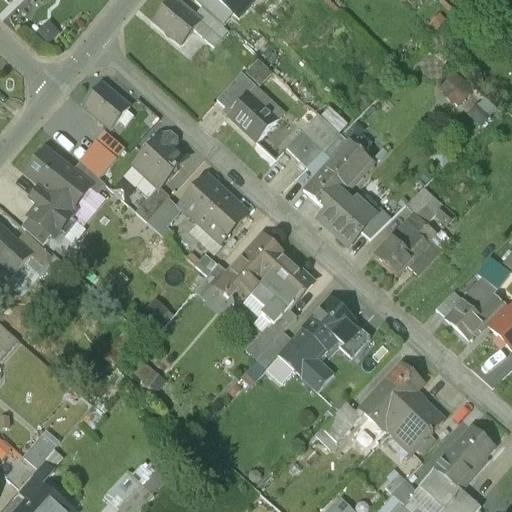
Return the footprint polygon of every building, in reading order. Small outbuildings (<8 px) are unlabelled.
[(317,0),(296,0),(286,11),(313,37),(333,16),(317,0)] [(173,1),(154,24),(181,46),(194,31),(200,24),(194,19),(173,1)] [(230,35),(203,10),(194,19),(200,24),(194,31),(215,50),(230,35)] [(240,77),(215,104),(225,113),(243,92),(249,85),(240,77)] [(103,85),(83,107),(111,131),(130,109),(103,85)] [(277,124),(243,92),(225,113),(230,117),(227,120),(256,147),(277,124)] [(318,117),(284,151),(305,172),(340,138),(318,117)] [(124,152),(106,136),(97,146),(116,161),(124,152)] [(160,138),(133,169),(147,182),(153,176),(164,185),(173,174),(174,175),(177,171),(177,170),(186,160),(173,149),(174,142),(167,136),(160,138)] [(305,172),(304,173),(313,181),(346,144),(340,138),(305,172)] [(353,206),(344,198),(374,165),(348,142),(346,144),(313,181),(302,194),(325,214),(322,217),(334,227),(329,232),(347,248),(360,234),(374,218),(374,217),(373,209),(365,201),(356,202),(353,206)] [(71,174),(45,152),(26,174),(41,187),(30,201),(38,208),(28,220),(50,238),(54,241),(62,232),(65,234),(75,223),(54,205),(58,201),(70,212),(89,191),(89,190),(71,174)] [(105,188),(79,165),(71,174),(89,190),(89,191),(96,198),(105,188)] [(246,218),(206,180),(180,208),(220,246),(246,218)] [(157,189),(134,215),(146,226),(168,201),(169,199),(157,189)] [(452,220),(422,191),(405,207),(413,216),(425,229),(425,228),(434,220),(444,229),(452,220)] [(168,201),(146,226),(155,234),(178,209),(168,201)] [(379,211),(374,217),(374,218),(360,234),(369,243),(390,221),(379,211)] [(413,216),(373,257),(396,279),(405,270),(416,280),(449,245),(440,236),(437,239),(425,228),(425,229),(413,216)] [(50,238),(28,220),(20,229),(24,232),(42,248),(50,238)] [(16,241),(0,227),(0,268),(12,279),(32,257),(32,256),(16,241)] [(42,248),(24,232),(16,241),(32,256),(32,257),(42,266),(51,256),(42,248)] [(311,286),(259,238),(226,275),(213,290),(215,292),(224,300),(234,288),(244,297),(260,278),(278,294),(267,306),(277,316),(281,319),(286,312),(311,286)] [(462,302),(445,321),(468,341),(483,325),(485,327),(503,306),(492,296),(511,273),(511,255),(501,268),(491,260),(477,276),(482,280),(462,302)] [(215,268),(204,259),(198,266),(208,275),(215,268)] [(217,267),(193,295),(203,305),(215,292),(213,290),(226,275),(217,267)] [(453,294),(435,312),(445,321),(462,302),(453,294)] [(137,321),(158,337),(174,316),(154,300),(137,321)] [(291,342),(277,358),(278,358),(316,394),(331,377),(314,362),(351,322),(329,302),(291,342)] [(277,316),(244,352),(256,363),(282,334),(295,320),(286,312),(281,319),(277,316)] [(511,312),(491,331),(511,354),(511,312)] [(0,355),(13,341),(0,329),(0,355)] [(282,334),(256,363),(265,372),(278,358),(277,358),(291,342),(282,334)] [(146,382),(155,386),(160,373),(138,364),(133,376),(147,381),(146,382)] [(399,366),(358,410),(372,423),(367,428),(364,426),(350,441),(366,455),(376,444),(374,442),(383,433),(384,434),(386,431),(409,407),(405,403),(413,395),(421,386),(399,366)] [(442,422),(413,395),(405,403),(409,407),(386,431),(395,439),(397,436),(414,452),(442,422)] [(345,404),(314,437),(329,451),(360,418),(345,404)] [(471,429),(419,489),(443,510),(460,492),(461,493),(479,471),(477,469),(494,450),(471,429)] [(0,460),(2,462),(12,451),(0,439),(0,460)] [(25,462),(6,484),(18,495),(37,473),(25,462)] [(138,463),(116,487),(131,500),(141,488),(152,476),(138,463)] [(37,473),(18,495),(26,502),(39,487),(45,480),(37,473)] [(68,511),(39,487),(26,502),(17,511),(68,511)] [(131,500),(119,511),(141,511),(153,499),(141,488),(131,500)] [(443,510),(441,511),(478,511),(480,510),(461,493),(460,492),(443,510)] [(325,511),(355,511),(339,497),(325,511)]
